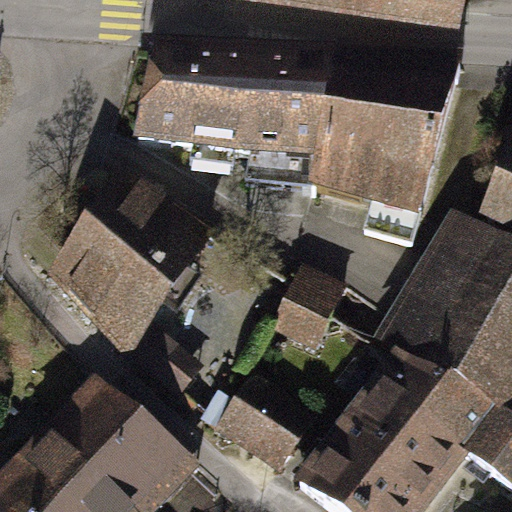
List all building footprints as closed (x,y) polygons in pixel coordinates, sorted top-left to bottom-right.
[(343,64),(163,54),(144,144),(253,158),(251,192),(316,199),(343,64)] [(467,70),(343,64),(316,199),(323,199),(323,188),(377,205),(369,236),(417,249),(467,70)] [(511,174),(491,228),(511,237),(511,174)] [(130,182),(62,279),(134,355),(213,240),(130,182)] [(511,253),(483,237),(405,362),(511,429),(511,253)] [(348,295),(308,273),(280,333),(319,353),(348,295)] [(188,394),(211,368),(165,329),(143,355),(188,394)] [(511,429),(405,362),(304,491),(331,511),(426,511),(469,458),(511,490),(511,429)] [(101,388),(0,495),(0,511),(144,511),(156,501),(159,502),(191,461),(101,388)] [(281,417),(244,393),(225,430),(259,451),(281,417)]
